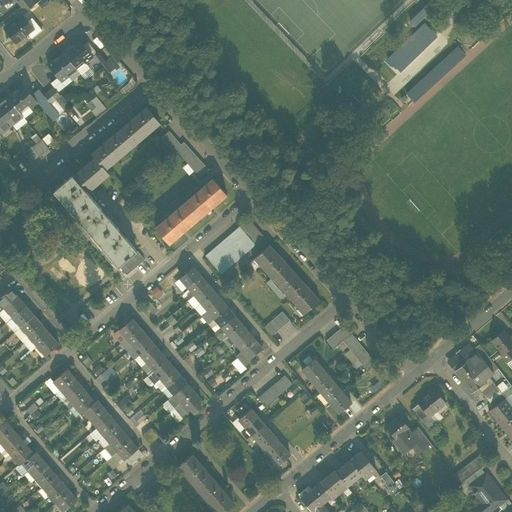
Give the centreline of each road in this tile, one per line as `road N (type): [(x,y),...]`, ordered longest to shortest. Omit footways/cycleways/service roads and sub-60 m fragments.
road 1 (residential): [(411,377),(276,489)]
road 2 (residential): [(34,174),(136,292)]
road 3 (residential): [(153,87),(34,174)]
road 4 (residential): [(153,87),(248,196)]
road 5 (residential): [(248,196),(345,301)]
road 6 (residential): [(6,404),(98,510)]
road 7 (residential): [(66,352),(158,458)]
road 8 (residential): [(188,248),(280,354)]
road 9 (residential): [(127,300),(218,406)]
road 10 (residential): [(511,463),(430,360)]
